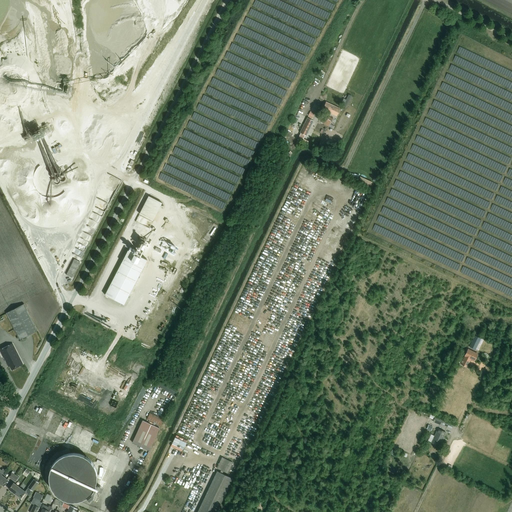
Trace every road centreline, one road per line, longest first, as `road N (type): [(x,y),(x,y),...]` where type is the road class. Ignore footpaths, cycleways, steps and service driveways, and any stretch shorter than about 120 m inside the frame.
road 1 (unclassified): [(0,436),(227,0)]
road 2 (unknown): [(92,173),(121,166),(135,139),(91,67)]
road 3 (unknown): [(92,173),(67,108),(0,139)]
road 4 (unknown): [(130,228),(146,190),(190,209),(170,241)]
road 5 (unknown): [(94,304),(124,316),(133,311),(170,241)]
